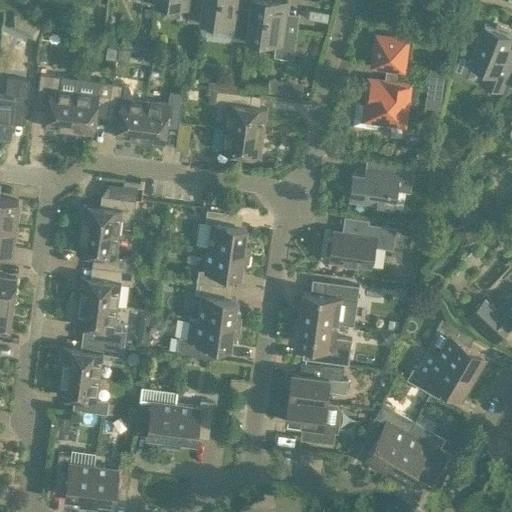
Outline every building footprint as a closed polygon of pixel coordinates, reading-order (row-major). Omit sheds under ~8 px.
[(153,0),(154,2),(188,6),(186,20),(199,21),(199,19),(202,0),(153,0)] [(202,0),(199,19),(234,24),(232,38),(245,40),(245,38),(249,12),(237,11),(238,0),(202,0)] [(280,0),(250,0),(249,12),(245,38),(280,42),(278,56),(292,58),(296,31),(283,29),(287,1),(280,0)] [(14,11),(7,26),(34,39),(41,24),(14,11)] [(501,92),(511,65),(511,63),(501,60),(511,35),(484,25),(469,63),(486,70),(480,83),(501,92)] [(129,45),(147,47),(149,35),(131,32),(129,45)] [(394,81),(396,67),(402,68),(406,38),(375,34),(371,64),(386,66),(384,80),(368,78),(365,103),(355,101),(352,126),(376,129),(377,119),(403,123),(409,83),(394,81)] [(142,50),(140,62),(148,63),(149,51),(142,50)] [(429,66),(423,106),(439,108),(444,68),(429,66)] [(44,126),(68,130),(73,90),(75,78),(62,76),(39,73),(35,101),(47,102),(44,126)] [(4,94),(0,93),(0,132),(9,133),(13,105),(25,107),(29,80),(7,76),(4,94)] [(75,78),(73,90),(68,130),(91,133),(95,109),(107,110),(110,83),(75,78)] [(270,78),(268,90),(301,95),(303,82),(270,78)] [(215,88),(219,89),(220,82),(208,80),(207,87),(215,88)] [(128,85),(110,83),(107,110),(118,112),(115,136),(139,139),(144,100),(133,98),(128,85)] [(222,126),(263,132),(266,108),(242,104),(243,92),(238,91),(215,88),(213,102),(225,104),(222,126)] [(167,103),(144,100),(139,139),(163,143),(166,118),(178,120),(177,120),(178,120),(182,92),(169,91),(167,103)] [(187,150),(190,122),(178,120),(177,120),(174,148),(187,150)] [(259,155),(263,132),(222,126),(219,150),(259,155)] [(415,162),(431,164),(433,148),(417,147),(415,162)] [(351,169),(347,198),(363,200),(363,206),(393,210),(396,189),(409,191),(413,163),(366,157),(365,164),(364,164),(363,171),(351,169)] [(435,176),(448,177),(450,164),(437,162),(435,176)] [(448,194),(457,203),(465,194),(457,186),(448,194)] [(211,190),(204,190),(203,200),(210,200),(211,190)] [(78,228),(118,233),(120,219),(124,220),(128,217),(129,211),(133,212),(135,199),(107,195),(105,207),(81,204),(78,228)] [(0,223),(14,225),(18,200),(0,197),(0,223)] [(208,246),(247,251),(249,235),(244,235),(245,226),(232,224),(233,212),(206,209),(204,221),(211,222),(208,246)] [(460,223),(478,216),(476,209),(472,209),(465,209),(461,213),(458,218),(460,223)] [(482,233),(478,219),(454,228),(458,241),(482,233)] [(421,224),(405,222),(403,231),(419,233),(421,224)] [(0,248),(10,250),(14,225),(0,223),(0,248)] [(351,229),(350,233),(332,230),(327,261),(369,267),(373,247),(392,250),(395,228),(368,223),(367,225),(359,231),(351,229)] [(107,256),(105,267),(133,271),(135,258),(115,255),(118,233),(78,228),(75,251),(107,256)] [(197,269),(196,281),(223,285),(225,273),(238,275),(240,266),(245,267),(247,251),(208,246),(205,270),(197,269)] [(79,276),(76,300),(116,305),(119,283),(131,285),(133,271),(105,267),(104,279),(79,276)] [(0,304),(11,306),(15,278),(0,275),(0,304)] [(223,285),(196,281),(194,293),(201,294),(198,318),(237,323),(239,308),(234,307),(235,298),(222,297),(223,285)] [(298,317),(336,322),(338,308),(355,310),(358,285),(328,281),(327,294),(301,291),(298,317)] [(494,342),(511,324),(511,288),(495,306),(485,296),(466,314),(494,342)] [(97,327),(95,339),(123,343),(125,330),(120,329),(120,325),(118,322),(114,322),(116,305),(76,300),(73,324),(97,327)] [(11,306),(0,304),(0,332),(7,333),(11,306)] [(151,311),(149,326),(158,327),(164,321),(166,313),(151,311)] [(423,348),(471,375),(483,355),(459,341),(466,330),(441,316),(423,348)] [(237,323),(198,318),(188,317),(185,338),(177,337),(175,352),(214,357),(215,345),(229,347),(230,339),(235,339),(237,323)] [(334,336),(336,322),(298,317),(295,343),(320,346),(318,360),(348,364),(351,338),(334,336)] [(397,320),(388,319),(387,327),(396,328),(397,320)] [(135,343),(146,345),(147,333),(136,331),(135,343)] [(62,346),(59,370),(98,376),(101,353),(121,356),(123,343),(95,339),(94,351),(62,346)] [(459,396),(471,375),(423,348),(405,379),(429,393),(436,382),(459,396)] [(324,401),(326,392),(326,387),(340,388),(343,367),(319,363),(317,375),(291,372),(287,396),(324,401)] [(95,398),(98,376),(59,370),(55,394),(79,397),(78,409),(112,414),(114,401),(107,400),(95,398)] [(154,440),(170,443),(175,403),(177,390),(140,385),(136,419),(148,421),(146,434),(154,435),(154,440)] [(307,424),(305,439),(332,442),(334,427),(338,428),(340,407),(337,406),(337,403),(324,401),(287,396),(284,420),(307,424)] [(199,407),(175,403),(170,443),(186,445),(186,439),(195,441),(196,427),(208,429),(212,401),(200,399),(199,407)] [(365,455),(386,467),(413,420),(382,402),(368,426),(378,432),(365,455)] [(68,425),(70,411),(57,410),(55,423),(68,425)] [(132,437),(133,418),(102,417),(101,436),(132,437)] [(413,420),(386,467),(406,479),(420,455),(441,467),(450,452),(439,446),(444,437),(413,420)] [(71,502),(87,504),(93,465),(69,461),(70,454),(57,452),(53,480),(66,482),(64,495),(72,496),(71,502)] [(116,468),(93,465),(87,504),(103,506),(104,501),(112,502),(114,488),(126,490),(130,462),(118,461),(116,468)]
